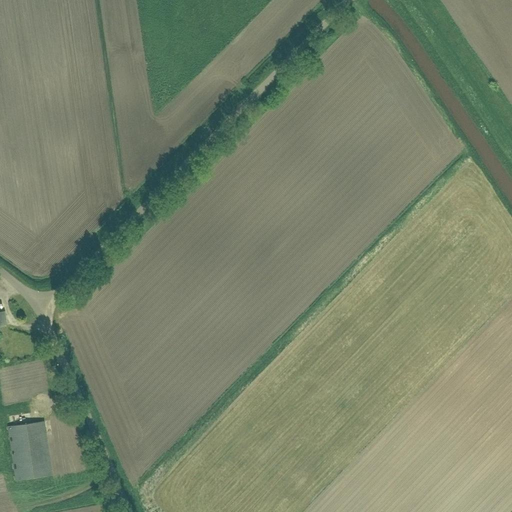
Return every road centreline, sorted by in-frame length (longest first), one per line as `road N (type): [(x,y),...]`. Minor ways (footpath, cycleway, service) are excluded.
road 1 (unclassified): [(36,307),(348,0)]
road 2 (unclassified): [(132,511),(36,307)]
